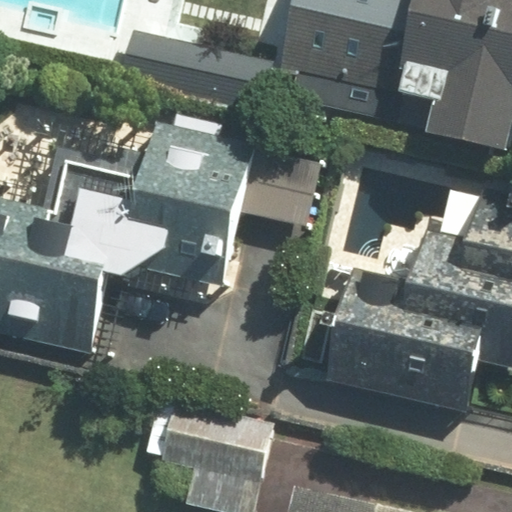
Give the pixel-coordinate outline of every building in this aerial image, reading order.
[(511,0),(326,0),(304,84),(437,119),(428,152),(511,174),(511,169),(511,0)] [(278,64),(136,30),(123,84),(265,117),(278,64)] [(231,298),(247,220),(319,235),(334,162),(262,147),(155,125),(144,179),(70,164),(61,210),(0,197),(0,341),(130,367),(147,281),(231,298)] [(353,261),(327,381),(471,413),(485,350),(511,355),(511,206),(486,200),(475,249),(424,238),(416,275),(353,261)] [(264,511),(280,430),(161,406),(151,456),(197,465),(189,505),(226,511),(264,511)] [(378,511),(301,495),(297,511),(378,511)]
